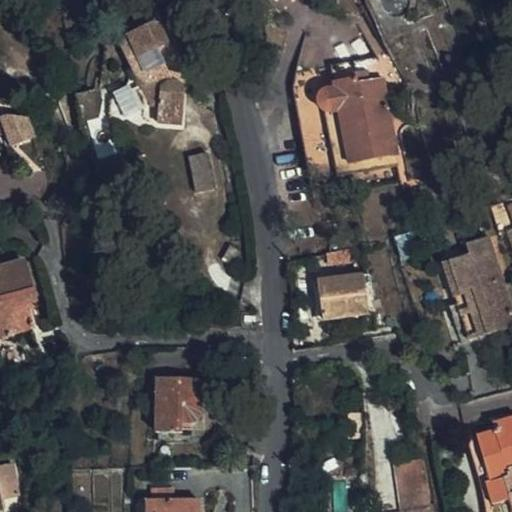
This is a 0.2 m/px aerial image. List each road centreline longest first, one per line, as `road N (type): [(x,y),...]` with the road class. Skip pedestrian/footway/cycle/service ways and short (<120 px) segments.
road 1 (residential): [(214,0),(254,169),(267,268),(279,466),(273,511)]
road 2 (unknown): [(273,360),(417,335),(447,380)]
